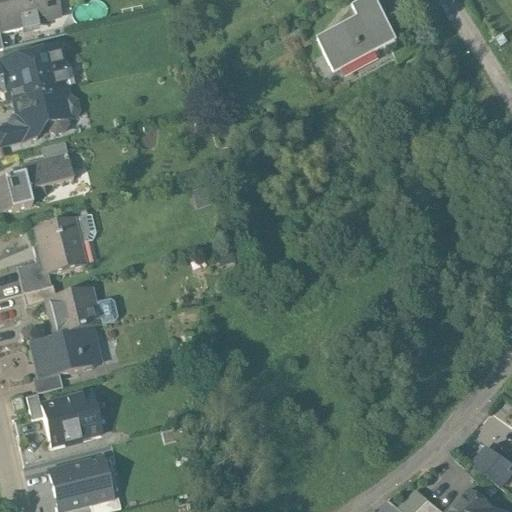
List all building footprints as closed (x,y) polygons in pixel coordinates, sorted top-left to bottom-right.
[(0,0),(0,32),(23,27),(20,16),(35,12),(38,24),(61,18),(57,0),(0,0)] [(375,0),(360,0),(350,5),(357,17),(316,38),(323,52),(331,69),(344,63),(342,60),(371,46),(374,51),(395,40),(375,0)] [(33,37),(31,27),(2,33),(5,43),(33,37)] [(60,47),(38,53),(37,51),(19,55),(20,58),(0,62),(0,89),(2,91),(3,90),(8,93),(7,94),(8,95),(10,94),(12,103),(67,90),(70,89),(70,87),(73,82),(70,69),(66,70),(60,47)] [(67,90),(12,103),(16,117),(12,118),(9,123),(10,127),(0,129),(0,147),(1,148),(22,142),(22,143),(37,140),(45,127),(47,126),(48,131),(55,135),(63,133),(67,126),(66,122),(74,120),(78,113),(76,103),(69,98),(67,90)] [(67,157),(20,169),(22,176),(0,181),(0,213),(32,206),(30,198),(45,195),(44,189),(73,182),(67,157)] [(73,222),(34,231),(42,265),(45,278),(47,277),(84,268),(73,222)] [(42,265),(16,271),(22,296),(50,289),(47,277),(45,278),(42,265)] [(50,289),(22,296),(26,309),(45,305),(44,303),(53,300),(50,289)] [(87,292),(73,296),(70,292),(63,294),(62,298),(53,300),(44,303),(45,305),(53,340),(91,330),(92,330),(92,329),(114,323),(116,320),(112,305),(109,303),(91,307),(87,292)] [(53,340),(28,346),(33,366),(38,368),(41,380),(41,382),(57,378),(94,369),(90,354),(95,346),(91,330),(53,340)] [(57,378),(41,382),(41,380),(31,382),(35,397),(37,397),(60,391),(57,378)] [(91,396),(40,408),(43,420),(50,450),(101,437),(91,396)] [(35,397),(26,400),(31,423),(43,420),(40,408),(37,397),(35,397)] [(511,474),(487,455),(472,474),(501,499),(511,484),(511,474)] [(100,462),(48,474),(57,511),(73,511),(89,508),(110,503),(100,462)] [(110,503),(89,508),(90,511),(119,511),(117,501),(110,503)]
